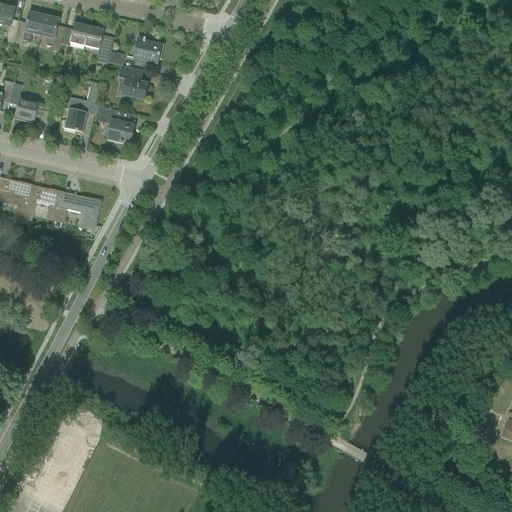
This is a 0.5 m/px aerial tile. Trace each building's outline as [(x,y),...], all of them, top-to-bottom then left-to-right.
[(0,32),(8,34),(8,35),(6,43),(13,45),(14,45),(15,43),(19,23),(19,22),(18,26),(11,25),(12,21),(12,20),(14,10),(0,6),(0,32)] [(32,36),(39,38),(44,17),(30,14),(26,28),(19,27),(20,23),(19,23),(15,43),(23,45),(23,41),(30,43),(32,36)] [(43,20),(39,38),(40,38),(42,39),(47,40),(46,47),(52,48),(51,52),(59,54),(61,46),(65,29),(63,37),(56,35),(58,27),(59,21),(59,20),(44,17),(43,20)] [(70,44),(85,48),(89,27),(75,24),(73,33),(65,31),(66,29),(65,29),(61,46),(69,48),(70,44)] [(89,27),(85,48),(99,51),(97,58),(108,61),(110,52),(112,45),(112,43),(105,41),(106,38),(102,37),(104,31),(89,27)] [(134,60),(157,65),(158,60),(161,61),(165,46),(157,44),(157,46),(145,43),(146,40),(144,39),(144,40),(139,39),(134,60)] [(108,61),(107,63),(109,64),(122,67),(124,56),(112,53),(110,52),(108,61)] [(122,67),(119,80),(125,81),(122,95),(134,98),(144,101),(147,86),(136,83),(137,79),(132,78),(133,75),(134,70),(122,67)] [(2,95),(0,94),(0,108),(2,100),(10,102),(9,105),(10,105),(15,84),(5,82),(2,95)] [(64,121),(64,129),(78,133),(79,131),(83,132),(87,114),(88,115),(90,106),(98,107),(100,98),(102,90),(92,88),(89,100),(89,103),(71,99),(66,110),(69,111),(67,121),(64,121)] [(12,95),(10,105),(19,107),(19,109),(16,118),(34,123),(35,118),(39,119),(39,121),(46,122),(48,113),(50,105),(38,102),(38,105),(21,101),(21,97),(19,97),(12,95)] [(98,108),(96,117),(109,120),(107,131),(109,132),(108,139),(130,145),(134,127),(122,124),(123,118),(115,115),(116,112),(98,108)] [(30,226),(35,204),(29,202),(32,188),(33,186),(19,183),(20,183),(20,185),(1,181),(1,179),(0,181),(0,204),(2,205),(3,200),(19,204),(14,223),(30,226)] [(63,224),(66,211),(60,209),(63,195),(63,193),(51,190),(50,190),(51,191),(51,192),(32,188),(29,202),(35,204),(36,201),(51,204),(48,220),(63,224)] [(60,209),(66,211),(67,208),(82,211),(79,227),(94,231),(101,202),(94,201),(94,200),(82,197),(81,198),(82,198),(82,200),(63,195),(60,209)] [(502,437),(511,441),(511,423),(509,422),(502,437)]
